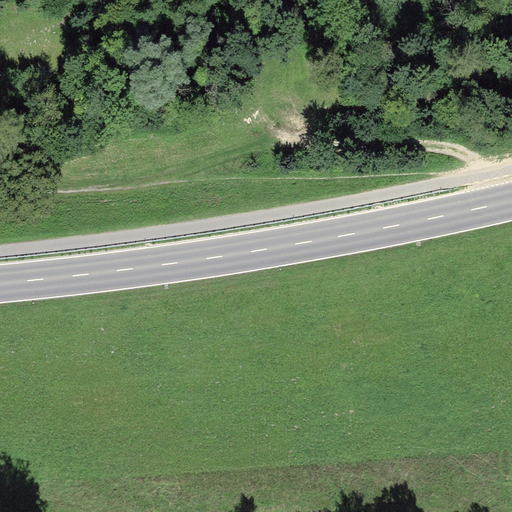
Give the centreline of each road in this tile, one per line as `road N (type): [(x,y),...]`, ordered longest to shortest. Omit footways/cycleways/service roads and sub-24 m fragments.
road 1 (primary): [(511,201),(262,250),(0,284)]
road 2 (track): [(490,173),(462,151),(413,142),(327,146)]
